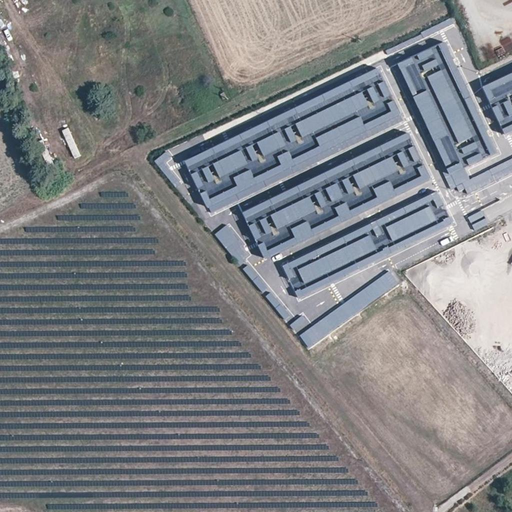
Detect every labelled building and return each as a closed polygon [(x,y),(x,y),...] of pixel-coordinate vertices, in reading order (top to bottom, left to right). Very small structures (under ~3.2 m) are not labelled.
[(511,0),(476,0),(479,10),(507,2),(507,4),(511,2),(511,0)] [(498,153),(444,42),(398,64),(459,192),(464,189),(467,195),(511,173),(511,158),(470,179),(465,169),(498,153)] [(403,119),(378,67),(184,162),(210,214),(403,119)] [(511,73),(482,87),(505,134),(511,130),(511,73)] [(408,132),(242,213),(265,260),(431,179),(408,132)] [(453,225),(437,191),(283,266),(299,299),(453,225)] [(398,284),(389,271),(299,335),(309,348),(398,284)]
